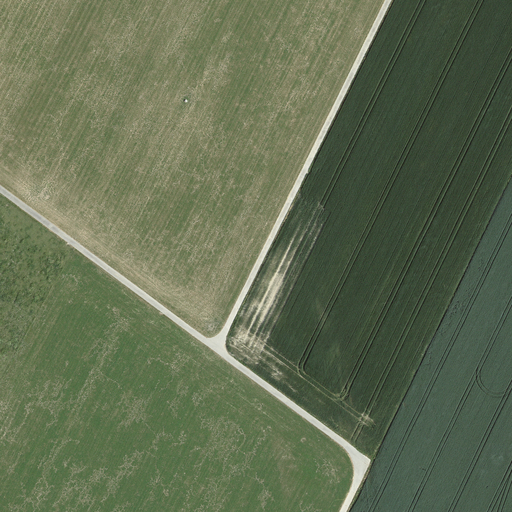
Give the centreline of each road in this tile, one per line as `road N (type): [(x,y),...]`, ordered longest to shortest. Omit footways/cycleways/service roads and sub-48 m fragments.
road 1 (track): [(346,511),(366,471),(362,455),(0,186)]
road 2 (track): [(220,348),(394,0)]
